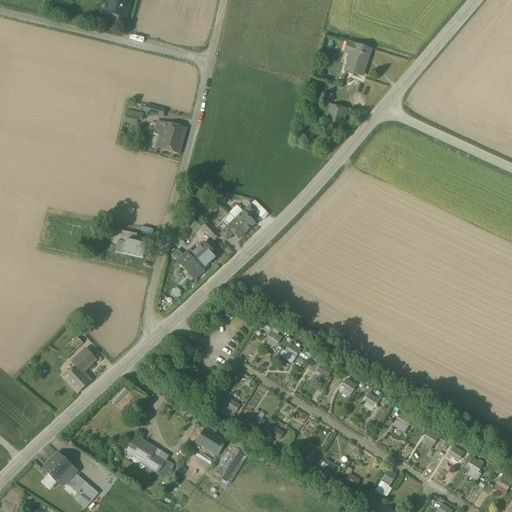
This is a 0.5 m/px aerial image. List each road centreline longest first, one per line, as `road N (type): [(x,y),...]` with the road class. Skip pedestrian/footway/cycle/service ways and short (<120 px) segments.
road 1 (unclassified): [(156,337),(268,234),(386,108)]
road 2 (unclassified): [(156,337),(147,311),(207,62)]
road 3 (unclassified): [(0,485),(156,337)]
road 4 (unclassified): [(0,12),(207,62)]
road 5 (unclassified): [(386,108),(478,0)]
road 6 (residential): [(386,108),(511,166)]
